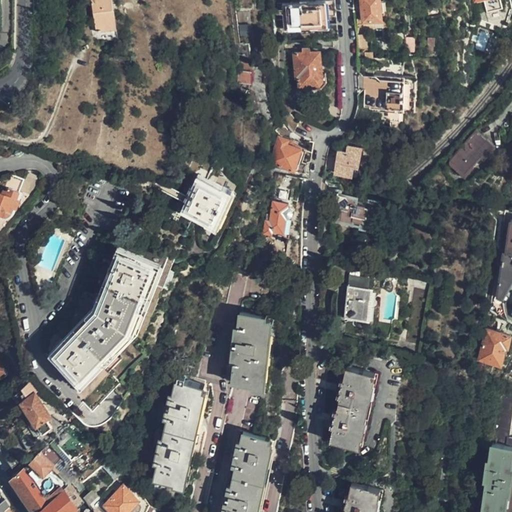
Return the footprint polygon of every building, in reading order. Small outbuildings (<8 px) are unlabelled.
[(110,0),(93,0),(98,31),(115,28),(110,0)] [(119,28),(114,0),(110,0),(115,28),(119,28)] [(324,19),(336,18),(335,0),(314,2),(293,4),(292,0),(277,0),(280,32),(324,27),(324,19)] [(385,21),(383,0),(362,0),(365,23),(385,21)] [(119,28),(115,28),(98,31),(100,42),(121,38),(119,28)] [(321,51),(338,49),(338,39),(320,41),(321,51)] [(299,88),(316,87),(318,87),(322,82),(321,74),(320,53),(305,54),(293,55),(295,78),(298,78),(299,88)] [(239,82),(252,83),(252,67),(240,67),(239,82)] [(318,87),(316,87),(316,90),(327,90),(327,74),(321,74),(322,82),(318,87)] [(416,81),(366,77),(363,108),(413,112),(416,81)] [(293,133),(293,134),(297,124),(288,113),(283,118),(283,119),(284,120),(284,121),(285,122),(285,123),(286,123),(286,124),(287,125),(288,126),(288,127),(289,128),(290,129),(291,130),(291,131),(292,132),(293,133)] [(475,169),(494,145),(475,130),(449,161),(464,174),(471,166),(475,169)] [(312,154),(312,148),(289,141),(279,137),(270,162),(293,170),(293,173),(305,175),(306,166),(297,162),(300,151),(312,154)] [(359,166),(362,148),(347,146),(346,152),(338,151),(334,172),(353,175),(354,165),(359,166)] [(196,176),(187,194),(184,201),(179,213),(214,229),(231,192),(196,176)] [(302,193),(304,183),(291,181),(289,191),(302,193)] [(326,191),(322,200),(321,202),(333,203),(331,218),(373,223),(375,201),(335,196),(337,186),(327,185),(326,191)] [(13,211),(20,192),(9,188),(6,194),(0,192),(0,213),(3,215),(5,216),(7,216),(8,215),(10,215),(11,214),(13,212),(13,211)] [(290,219),(291,218),(291,217),(291,216),(291,215),(291,214),(291,213),(290,212),(290,211),(290,210),(290,209),(289,209),(289,206),(273,206),(272,225),(266,225),(266,239),(275,238),(275,234),(288,234),(289,222),(290,222),(290,221),(290,220),(290,219)] [(511,283),(511,211),(500,211),(498,238),(496,250),(495,257),(494,264),(488,291),(504,298),(511,283)] [(85,388),(106,365),(135,334),(160,264),(117,248),(95,308),(53,355),(85,388)] [(222,304),(229,275),(214,273),(208,302),(222,304)] [(361,298),(363,279),(335,276),(334,287),(340,288),(338,311),(351,312),(353,298),(361,298)] [(268,386),(274,320),(264,320),(264,315),(236,312),(231,384),(268,386)] [(508,347),(510,336),(487,331),(480,360),(501,364),(505,346),(508,347)] [(0,350),(0,381),(15,372),(0,350)] [(359,448),(378,377),(352,370),(332,441),(359,448)] [(34,377),(18,392),(42,431),(52,426),(46,416),(49,414),(34,390),(40,386),(34,377)] [(155,476),(182,483),(204,384),(177,378),(155,476)] [(511,480),(511,438),(506,438),(511,392),(496,390),(485,472),(481,471),(480,478),(484,479),(480,511),(510,511),(511,499),(511,488),(511,481),(511,480)] [(253,511),(270,438),(244,432),(225,511),(253,511)] [(52,466),(39,452),(31,459),(45,473),(52,466)] [(0,457),(0,464),(5,472),(13,466),(4,454),(0,457)] [(24,465),(9,478),(32,511),(37,511),(50,503),(48,500),(24,465)] [(125,511),(138,499),(123,485),(122,487),(116,482),(111,487),(117,492),(106,503),(115,511),(125,511)] [(377,511),(383,491),(356,484),(348,511),(377,511)] [(0,511),(10,511),(15,509),(0,487),(0,511)] [(50,503),(37,511),(68,511),(76,507),(66,492),(58,497),(56,494),(48,500),(50,503)]
